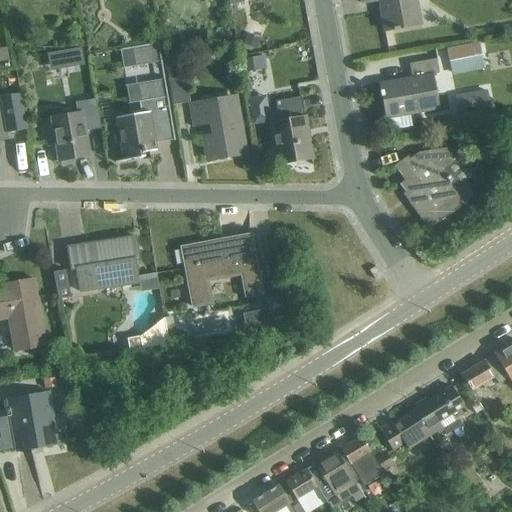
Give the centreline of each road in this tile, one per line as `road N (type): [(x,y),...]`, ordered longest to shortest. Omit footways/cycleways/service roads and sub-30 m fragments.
road 1 (residential): [(64,511),(420,300)]
road 2 (residential): [(204,511),(511,317)]
road 3 (residential): [(0,195),(353,202)]
road 4 (residential): [(353,202),(316,0)]
